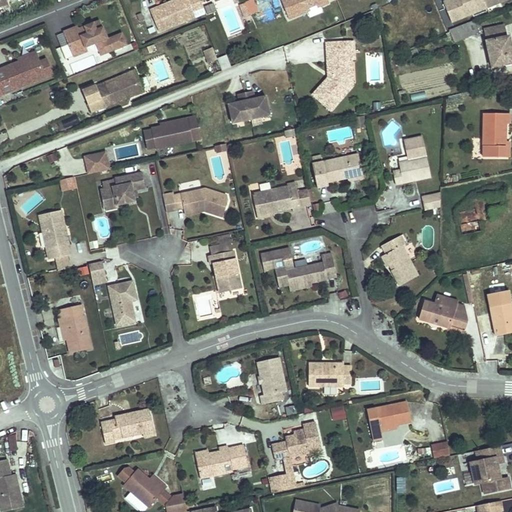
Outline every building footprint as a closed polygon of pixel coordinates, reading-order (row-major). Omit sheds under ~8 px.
[(159,31),(204,13),(198,0),(189,0),(188,1),(188,0),(180,0),(161,8),(161,6),(150,10),(159,31)] [(327,0),(281,0),(289,19),(329,3),(327,0)] [(451,22),(506,0),(448,0),(443,2),(451,22)] [(251,16),(246,2),(240,5),(245,18),(251,16)] [(479,33),(474,21),(466,24),(471,36),(479,33)] [(103,41),(96,23),(93,24),(86,27),(79,30),(78,27),(63,32),(73,57),(88,51),(86,47),(96,43),(100,52),(110,48),(111,51),(126,45),(122,34),(103,41)] [(462,39),(471,36),(466,24),(457,28),(462,39)] [(511,63),(511,51),(509,37),(507,37),(505,26),(484,30),(492,67),(511,63)] [(462,39),(457,28),(450,31),(450,32),(453,38),(455,43),(462,39)] [(353,86),(351,60),(344,60),(343,53),(354,52),(354,42),(326,43),(328,72),(334,77),(332,81),(328,77),(313,95),(331,111),(353,86)] [(217,59),(213,48),(204,51),(209,63),(217,59)] [(18,56),(19,59),(35,53),(34,50),(18,56)] [(355,60),(354,52),(343,53),(344,60),(351,60),(355,60)] [(0,82),(5,93),(45,77),(35,53),(0,66),(0,82)] [(74,74),(94,66),(90,56),(70,64),(74,74)] [(230,67),(226,56),(218,59),(222,71),(230,67)] [(39,63),(45,77),(52,74),(46,60),(39,63)] [(144,92),(135,70),(127,73),(128,76),(116,81),(83,93),(91,113),(144,92)] [(270,116),(266,96),(261,97),(255,99),(254,96),(253,91),(244,93),(251,119),(252,119),(261,117),(270,116)] [(425,99),(423,92),(409,95),(410,103),(425,99)] [(251,119),(244,93),(235,95),(237,100),(237,102),(231,103),(226,104),(230,124),(251,119)] [(505,157),(506,124),(509,124),(509,114),(484,114),(483,157),(505,157)] [(201,139),(196,116),(168,122),(169,125),(160,127),(151,129),(152,130),(156,148),(156,149),(201,139)] [(365,126),(364,117),(354,118),(355,127),(365,126)] [(156,148),(152,130),(144,132),(148,149),(156,148)] [(431,177),(422,137),(408,140),(404,141),(406,152),(407,152),(413,150),(415,159),(409,161),(399,163),(401,170),(393,172),(396,185),(431,177)] [(227,150),(226,144),(216,146),(217,152),(227,150)] [(415,159),(413,150),(407,152),(409,161),(415,159)] [(110,169),(108,161),(103,163),(101,153),(84,157),(88,174),(110,169)] [(57,160),(55,154),(48,156),(50,163),(57,160)] [(363,175),(358,154),(322,162),(321,156),(312,158),(314,164),(312,164),(317,188),(329,185),(328,182),(348,178),(363,175)] [(133,191),(136,190),(145,188),(142,173),(115,179),(115,180),(102,182),(104,189),(100,190),(103,204),(116,201),(117,206),(135,202),(134,198),(133,191)] [(76,187),(74,178),(63,180),(64,186),(65,190),(76,187)] [(298,192),(295,183),(287,184),(288,187),(253,194),(257,216),(272,212),(292,208),(293,211),(301,210),(301,207),(298,192)] [(228,201),(227,196),(205,189),(173,196),(176,210),(184,208),(184,212),(202,208),(205,209),(204,211),(223,217),(228,201)] [(310,204),(307,190),(298,192),(301,207),(310,204)] [(440,207),(441,193),(422,197),(425,210),(440,207)] [(173,196),(173,194),(164,196),(168,212),(176,210),(173,196)] [(117,206),(116,201),(103,204),(105,211),(118,208),(117,206)] [(69,245),(67,236),(64,236),(61,224),(64,223),(62,210),(39,215),(49,260),(68,256),(66,245),(69,245)] [(465,232),(479,232),(479,213),(460,214),(460,225),(465,225),(465,232)] [(231,243),(229,234),(218,236),(220,245),(231,243)] [(418,276),(402,246),(405,245),(400,236),(382,246),(386,254),(382,257),(387,267),(393,264),(396,269),(391,271),(400,286),(418,276)] [(233,251),(231,243),(220,245),(211,247),(212,255),(233,251)] [(327,280),(326,275),(336,273),(332,254),(322,256),(323,263),(294,269),(290,248),(261,255),(263,265),(274,263),(275,268),(279,287),(296,284),(297,287),(307,285),(306,282),(309,282),(310,284),(327,280)] [(241,288),(234,251),(233,251),(212,255),(209,256),(210,265),(214,264),(216,263),(220,277),(216,278),(219,293),(241,288)] [(71,267),(68,256),(55,258),(58,270),(71,267)] [(106,276),(102,261),(89,264),(92,279),(106,276)] [(275,268),(274,263),(263,265),(264,271),(275,268)] [(484,333),(471,270),(467,271),(467,274),(471,292),(473,302),(480,334),(484,333)] [(107,282),(106,276),(92,279),(93,285),(107,282)] [(137,300),(133,281),(109,287),(117,326),(135,322),(132,306),(129,306),(128,302),(137,300)] [(291,291),(311,287),(309,282),(306,282),(307,285),(297,287),(296,284),(289,285),(291,291)] [(511,319),(511,309),(508,290),(488,295),(496,336),(511,333),(510,329),(508,320),(511,319)] [(457,304),(458,301),(438,295),(435,304),(455,310),(457,304)] [(58,310),(82,305),(80,297),(56,302),(58,310)] [(468,321),(464,306),(457,304),(455,310),(435,304),(424,301),(419,319),(432,323),(433,320),(438,322),(437,324),(450,328),(451,327),(465,331),(468,321)] [(92,349),(82,305),(58,310),(57,310),(61,327),(64,327),(67,340),(70,354),(92,349)] [(67,340),(64,327),(61,327),(57,328),(60,341),(67,340)] [(286,391),(279,358),(257,362),(265,395),(261,396),(262,404),(283,400),(281,392),(286,391)] [(344,386),(344,363),(336,363),(336,366),(322,366),(322,363),(309,363),(309,386),(344,386)] [(312,411),(311,402),(303,403),(305,412),(312,411)] [(411,422),(407,402),(367,410),(373,441),(383,439),(380,428),(411,422)] [(297,414),(295,406),(286,408),(287,416),(297,414)] [(345,414),(344,407),(331,410),(333,417),(345,414)] [(101,423),(105,444),(115,442),(114,439),(143,433),(144,437),(155,435),(149,410),(131,414),(131,415),(127,416),(127,414),(115,417),(115,420),(101,423)] [(322,450),(316,422),(303,425),(304,430),(305,433),(295,435),(285,438),(286,442),(272,445),(275,460),(283,458),(286,474),(268,478),(271,493),(296,488),(305,486),(304,482),(297,484),(298,485),(295,485),(289,457),(322,450)] [(10,451),(18,450),(15,432),(8,433),(10,451)] [(450,455),(447,442),(432,445),(435,459),(450,455)] [(248,466),(244,445),(228,449),(228,447),(219,448),(220,452),(209,454),(196,457),(201,479),(201,478),(211,476),(233,472),(232,469),(248,466)] [(501,464),(500,457),(503,456),(500,446),(476,451),(478,461),(470,463),(475,484),(482,483),(485,494),(511,489),(508,477),(504,478),(501,464)] [(7,459),(0,461),(0,505),(1,511),(3,511),(23,507),(20,495),(17,496),(14,483),(17,482),(16,474),(11,475),(7,459)] [(163,491),(167,487),(161,482),(157,487),(149,479),(138,469),(134,473),(129,468),(123,470),(118,475),(126,482),(124,485),(149,507),(157,498),(163,491)] [(474,483),(472,473),(465,474),(467,484),(474,483)] [(161,482),(153,475),(149,479),(157,487),(161,482)] [(213,484),(211,476),(201,478),(203,486),(213,484)] [(172,499),(163,491),(157,498),(165,506),(172,499)] [(148,506),(131,492),(126,498),(141,511),(145,510),(148,506)] [(186,511),(187,511),(183,494),(173,497),(172,499),(165,506),(166,511),(186,511)] [(360,511),(339,506),(338,503),(319,509),(320,506),(296,501),(293,511),(360,511)] [(499,511),(502,511),(500,501),(477,506),(478,511),(499,511)]
